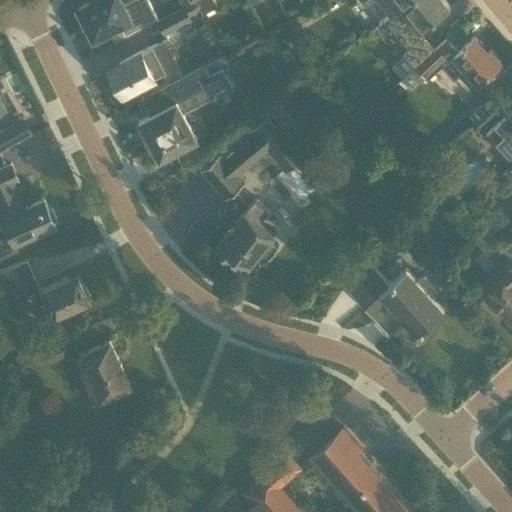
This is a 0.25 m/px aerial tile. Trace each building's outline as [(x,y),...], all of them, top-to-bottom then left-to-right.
[(114,41),(114,42),(158,18),(148,0),(128,0),(123,3),(121,0),(89,0),(90,1),(78,7),(93,36),(107,28),(108,30),(112,28),(118,39),(114,41)] [(195,0),(182,0),(180,1),(183,6),(157,20),(165,34),(192,19),(191,17),(202,11),(195,0)] [(182,0),(195,0),(202,11),(203,13),(218,4),(215,0),(179,0),(180,1),(182,0)] [(381,0),(393,15),(411,0),(381,0)] [(404,54),(416,67),(420,64),(435,49),(423,36),(424,35),(420,31),(450,6),(445,0),(411,0),(393,15),(386,21),(410,49),(404,54)] [(474,36),(458,51),(447,38),(435,49),(420,64),(416,67),(425,78),(441,64),(454,79),(466,68),(478,81),(485,75),(487,78),(493,78),(500,71),(500,65),(498,63),(501,60),(489,47),(487,50),(474,36)] [(183,71),(165,38),(151,46),(109,67),(123,93),(143,82),(144,85),(152,81),(151,78),(163,72),(167,80),(183,71)] [(209,74),(204,63),(141,97),(150,115),(141,119),(139,120),(140,123),(140,122),(146,134),(147,136),(148,136),(151,142),(150,143),(152,145),(152,144),(158,156),(159,158),(162,157),(161,157),(195,139),(197,138),(196,135),(195,136),(178,102),(178,101),(206,86),(213,97),(232,87),(221,68),(209,74)] [(511,99),(509,96),(477,126),(482,132),(490,126),(499,136),(496,139),(511,156),(511,99)] [(294,139),(269,110),(250,127),(255,133),(237,149),(249,164),(268,148),(274,156),(294,139)] [(410,152),(423,166),(439,153),(426,138),(410,152)] [(245,180),(221,151),(201,168),(225,197),(245,180)] [(28,235),(30,238),(41,233),(39,230),(55,223),(54,220),(58,219),(52,207),(49,209),(44,198),(25,207),(13,181),(18,179),(11,164),(0,169),(0,207),(8,226),(4,228),(11,243),(28,235)] [(278,229),(279,229),(278,226),(275,221),(273,220),(267,217),(265,216),(270,209),(255,197),(219,241),(220,242),(216,247),(230,258),(234,253),(249,265),(257,256),(260,261),(259,261),(259,262),(262,262),(267,259),(269,258),(273,254),(275,252),(278,247),(279,244),(277,244),(270,239),(274,234),(273,233),(278,228),(278,229)] [(500,308),(511,321),(511,258),(486,229),(474,241),(500,270),(493,277),(498,283),(486,294),(491,298),(491,301),(497,308),(500,308)] [(0,292),(29,279),(21,261),(0,270),(0,292)] [(389,283),(380,272),(370,262),(345,284),(364,305),(375,317),(392,302),(417,331),(416,332),(418,334),(424,329),(423,327),(444,309),(432,296),(435,289),(424,277),(418,280),(406,267),(389,283)] [(36,306),(41,303),(48,319),(55,316),(55,317),(91,301),(77,271),(30,294),(36,306)] [(42,365),(68,354),(61,339),(35,350),(42,365)] [(80,354),(86,367),(101,397),(130,384),(122,366),(109,340),(80,354)] [(409,511),(414,507),(370,457),(343,426),(312,453),(360,507),(365,511),(364,511),(409,511)] [(306,466),(289,448),(243,489),(255,502),(245,511),(244,511),(309,511),(285,487),(306,466)]
